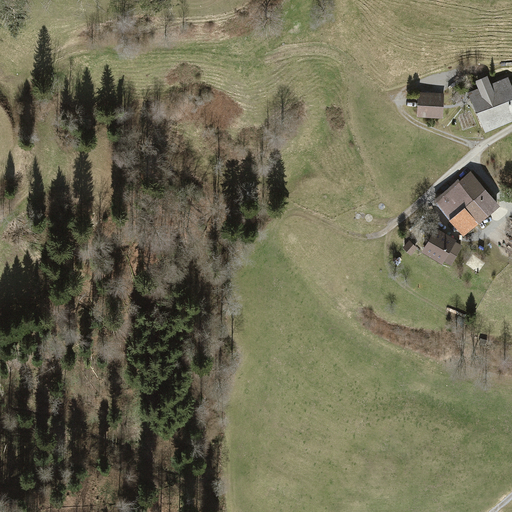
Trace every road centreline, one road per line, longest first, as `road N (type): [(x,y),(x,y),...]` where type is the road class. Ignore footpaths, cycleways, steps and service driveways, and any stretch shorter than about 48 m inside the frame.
road 1 (track): [(478,148),(418,123),(399,103),(411,88),(444,75),(478,73)]
road 2 (track): [(466,158),(387,228),(364,237)]
